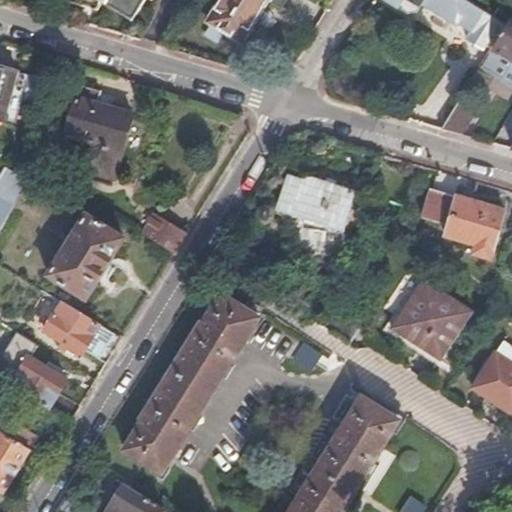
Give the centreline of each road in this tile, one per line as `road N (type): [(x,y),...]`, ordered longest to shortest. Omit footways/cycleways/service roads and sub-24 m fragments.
road 1 (residential): [(31,511),(286,104)]
road 2 (residential): [(0,22),(286,104)]
road 3 (residential): [(286,104),(511,171)]
road 4 (residential): [(351,0),(286,104)]
